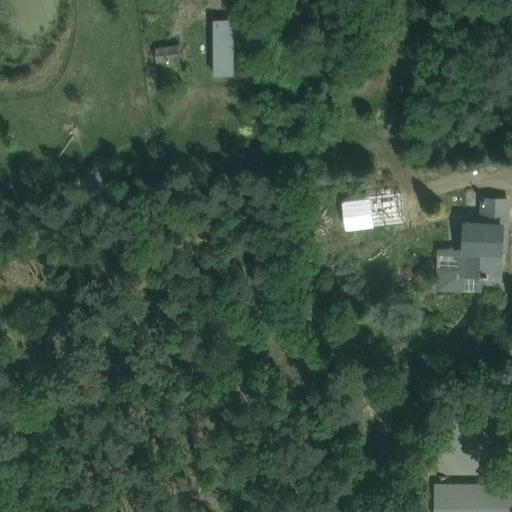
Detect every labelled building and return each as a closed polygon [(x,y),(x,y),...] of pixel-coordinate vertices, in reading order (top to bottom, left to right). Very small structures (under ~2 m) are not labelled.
[(206,0),(184,0),(185,8),(178,8),(179,18),(192,17),(191,7),(207,5),(206,0)] [(248,8),(247,0),(230,0),(231,9),(248,8)] [(180,43),(156,46),(157,64),(182,61),(180,43)] [(86,99),(59,102),(60,114),(87,111),(86,99)] [(344,201),(348,229),(404,222),(401,194),(344,201)] [(459,250),(458,273),(499,275),(501,224),(506,224),(507,200),(482,199),(481,223),(465,222),(464,250),(459,250)] [(511,511),(511,484),(435,484),(435,511),(511,511)]
